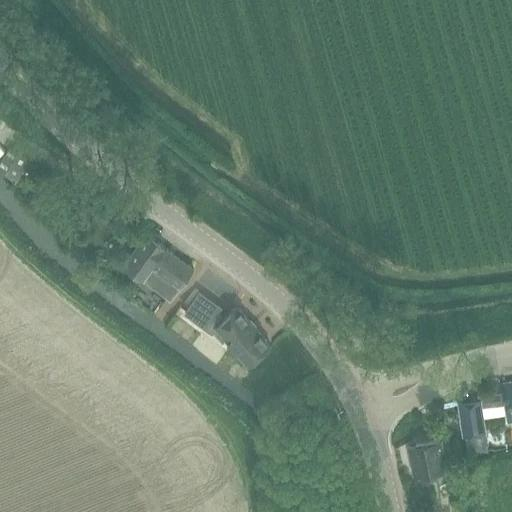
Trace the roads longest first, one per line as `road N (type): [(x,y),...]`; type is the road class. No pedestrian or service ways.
road 1 (secondary): [(362,408),(294,313),(57,128),(0,62)]
road 2 (tertiary): [(362,408),(511,353)]
